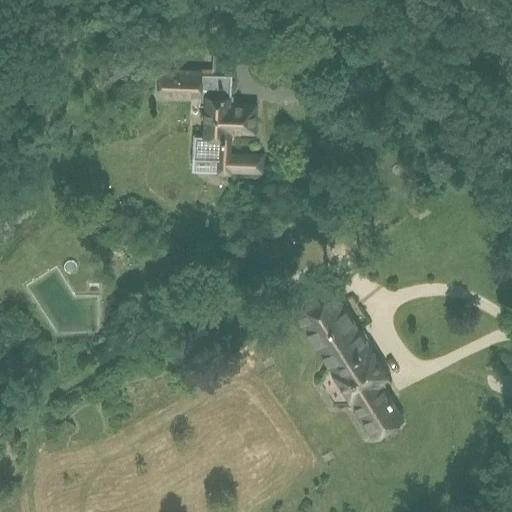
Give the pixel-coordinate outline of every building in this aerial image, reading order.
[(230,74),(232,46),(214,45),(212,74),(200,73),(163,71),(162,93),(200,94),(199,104),(206,104),(205,135),(194,134),(194,158),(218,159),(217,170),(218,172),(230,173),(231,170),(253,171),(253,154),(226,153),(227,130),(255,131),(256,104),(230,104),(231,74),(230,74)] [(114,78),(131,69),(126,60),(108,69),(113,77),(114,78)] [(428,207),(420,193),(405,202),(413,216),(428,207)] [(333,368),(369,345),(366,340),(367,336),(363,330),(360,329),(328,278),(291,301),(333,368)] [(36,361),(47,354),(40,344),(29,351),(36,361)] [(374,434),(403,417),(382,383),(390,377),(369,345),(333,368),(374,434)]
